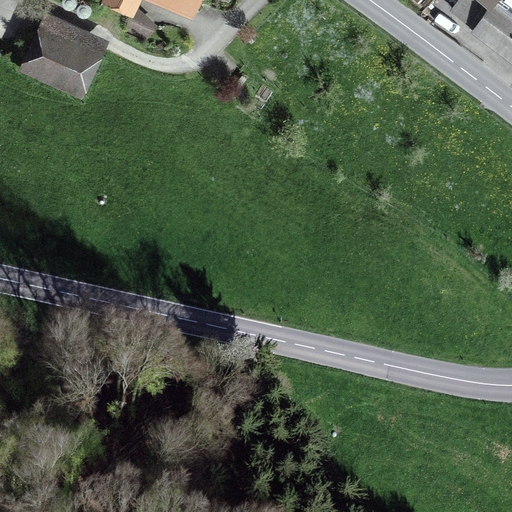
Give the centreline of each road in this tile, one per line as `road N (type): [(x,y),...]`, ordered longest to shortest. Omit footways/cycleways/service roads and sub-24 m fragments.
road 1 (tertiary): [(0,278),(458,380)]
road 2 (track): [(253,334),(256,369),(332,492),(355,511)]
road 3 (tertiary): [(367,0),(511,106)]
road 4 (track): [(0,471),(134,511)]
